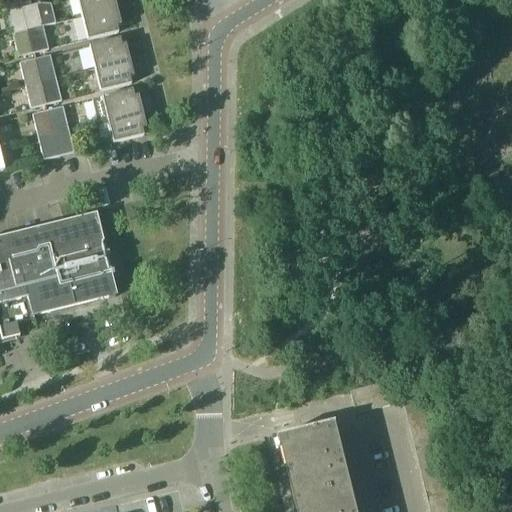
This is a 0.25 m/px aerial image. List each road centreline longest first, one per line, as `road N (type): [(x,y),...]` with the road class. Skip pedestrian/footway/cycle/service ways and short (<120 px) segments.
road 1 (residential): [(0,206),(212,159)]
road 2 (residential): [(10,511),(212,463)]
road 3 (tertiary): [(195,361),(0,432)]
road 4 (tertiary): [(195,361),(210,334),(212,159)]
road 5 (tertiary): [(212,159),(215,46),(230,22)]
